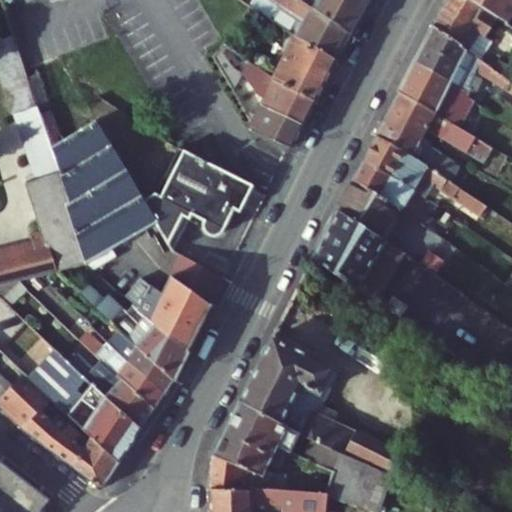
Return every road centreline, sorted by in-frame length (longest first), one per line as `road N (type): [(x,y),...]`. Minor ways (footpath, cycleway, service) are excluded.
road 1 (tertiary): [(409,0),(150,496)]
road 2 (residential): [(0,437),(94,511)]
